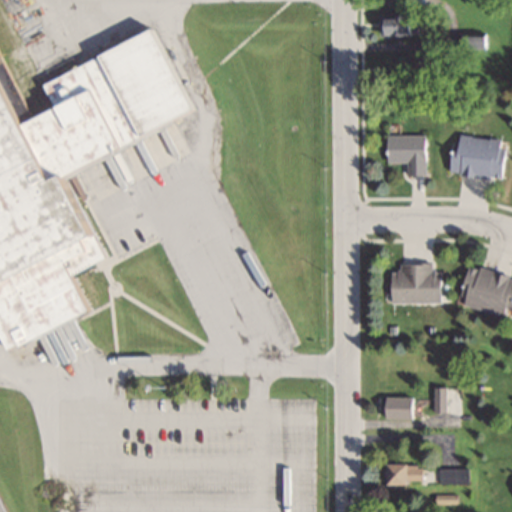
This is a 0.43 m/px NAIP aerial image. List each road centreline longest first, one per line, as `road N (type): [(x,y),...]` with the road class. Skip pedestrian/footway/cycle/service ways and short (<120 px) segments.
road 1 (tertiary): [(344,0),(349,511)]
road 2 (residential): [(511,232),(462,221),(347,221)]
